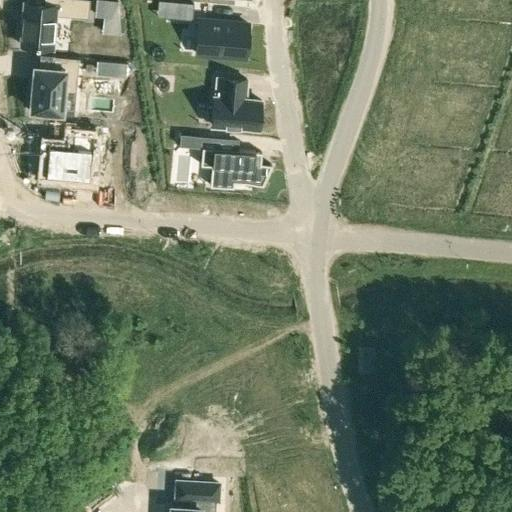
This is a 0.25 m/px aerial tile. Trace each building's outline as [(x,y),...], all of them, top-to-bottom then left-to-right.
[(23,1),(19,43),(50,46),(53,13),(86,16),(87,0),(42,0),(42,2),(23,1)] [(95,0),(95,12),(104,13),(119,14),(117,0),(95,0)] [(194,1),(185,0),(177,0),(177,15),(193,16),(194,1)] [(200,19),(197,52),(247,56),(250,23),(200,19)] [(402,41),(400,69),(442,73),(446,32),(422,30),(421,42),(402,41)] [(32,91),(31,108),(32,108),(32,112),(48,114),(49,110),(60,111),(62,88),(75,89),(77,58),(53,56),(52,68),(38,66),(34,66),(33,78),(32,78),(31,91),(32,91)] [(127,60),(113,59),(112,72),(126,73),(127,60)] [(213,96),(211,124),(258,128),(261,100),(245,98),(246,79),(220,77),(219,96),(213,96)] [(385,115),(383,138),(425,142),(427,124),(439,125),(442,92),(403,89),(402,103),(394,102),(393,116),(385,115)] [(47,153),(45,174),(88,178),(91,150),(92,150),(93,134),(75,133),(73,133),(72,145),(51,143),(47,143),(47,146),(50,147),(49,153),(47,153)] [(182,134),(181,145),(198,147),(199,139),(190,138),(191,134),(182,134)] [(202,147),(200,165),(212,166),(210,187),(233,189),(234,183),(262,186),(269,169),(259,168),(260,163),(261,152),(225,149),(202,147)] [(214,511),(215,500),(220,501),(221,479),(174,477),(173,498),(191,499),(191,506),(170,505),(170,511),(214,511)] [(318,492),(292,504),(295,511),(327,511),(326,510),(318,492)]
